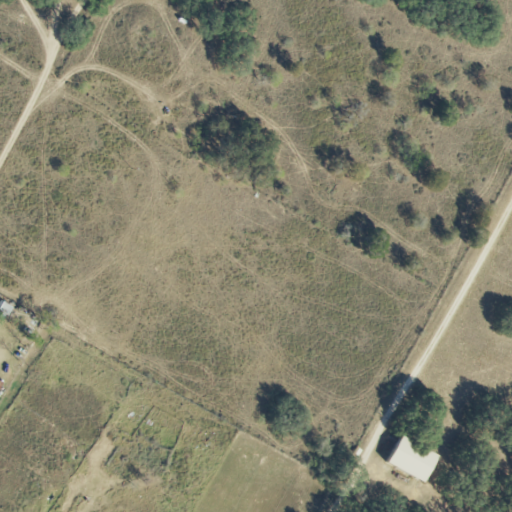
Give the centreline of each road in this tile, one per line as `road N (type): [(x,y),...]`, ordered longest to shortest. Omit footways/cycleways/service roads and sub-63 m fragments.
road 1 (residential): [(463,293),(110,123),(0,59)]
road 2 (residential): [(333,511),(353,490),(511,202)]
